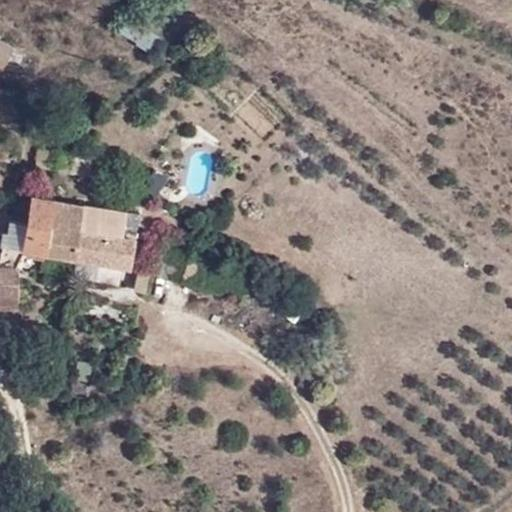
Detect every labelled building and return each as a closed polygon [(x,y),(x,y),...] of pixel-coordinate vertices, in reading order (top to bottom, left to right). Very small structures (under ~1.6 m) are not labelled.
[(123,30),(131,21),(125,17),(116,26),(123,30)] [(141,28),(131,21),(123,30),(135,38),(141,28)] [(158,39),(141,28),(135,38),(150,48),(158,39)] [(0,58),(4,61),(13,45),(0,37),(0,58)] [(75,146),(74,155),(72,173),(88,176),(91,148),(75,146)] [(60,170),(62,152),(39,148),(35,166),(60,170)] [(74,155),(62,152),(60,170),(72,173),(74,155)] [(226,229),(240,212),(173,157),(158,176),(197,208),(191,216),(208,228),(214,220),(226,229)] [(68,254),(69,201),(35,195),(30,215),(6,212),(0,251),(0,306),(16,309),(16,263),(22,247),(68,254)] [(86,204),(69,201),(68,254),(78,256),(86,204)] [(86,204),(78,256),(108,261),(131,268),(137,213),(86,204)] [(194,284),(201,257),(160,244),(151,270),(194,284)] [(227,294),(236,269),(201,257),(194,284),(227,294)] [(227,294),(242,296),(250,273),(236,269),(227,294)]
